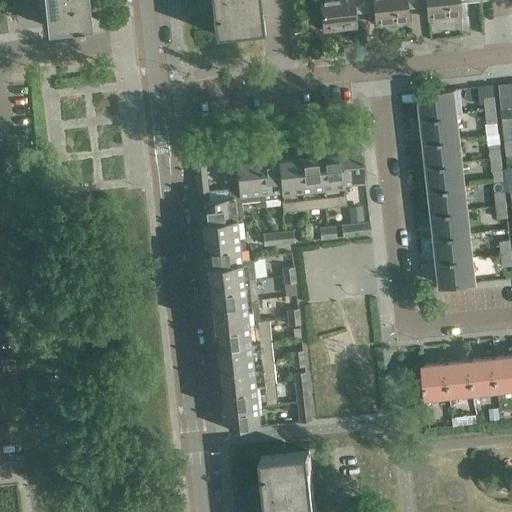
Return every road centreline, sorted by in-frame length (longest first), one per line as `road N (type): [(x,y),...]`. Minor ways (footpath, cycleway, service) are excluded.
road 1 (unclassified): [(205,511),(154,92)]
road 2 (residential): [(41,511),(0,104)]
road 3 (residential): [(376,72),(396,302),(420,325),(511,314)]
road 4 (residential): [(0,54),(147,39)]
road 5 (unclassified): [(154,92),(286,81)]
road 6 (unclassified): [(376,72),(507,57)]
